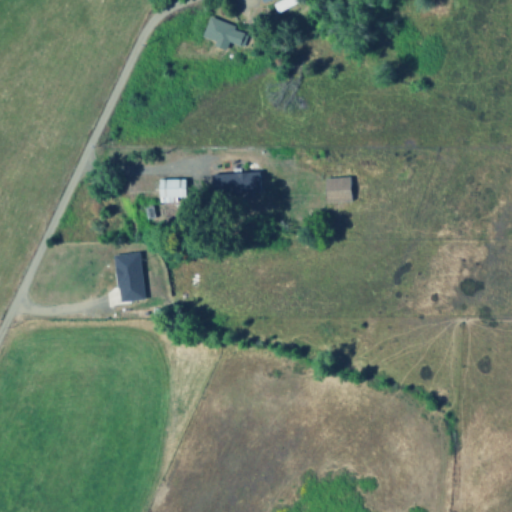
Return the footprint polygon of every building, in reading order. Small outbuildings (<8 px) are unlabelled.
[(199,37),(212,41),(210,46),(223,51),(226,42),(240,47),(245,32),(205,18),(199,37)] [(209,174),(209,195),(257,193),(257,173),(209,174)] [(322,178),(323,203),(348,202),(348,177),(322,178)] [(182,179),(156,180),(157,202),(183,201),(182,179)] [(117,302),(142,299),(136,252),(111,256),(117,302)]
